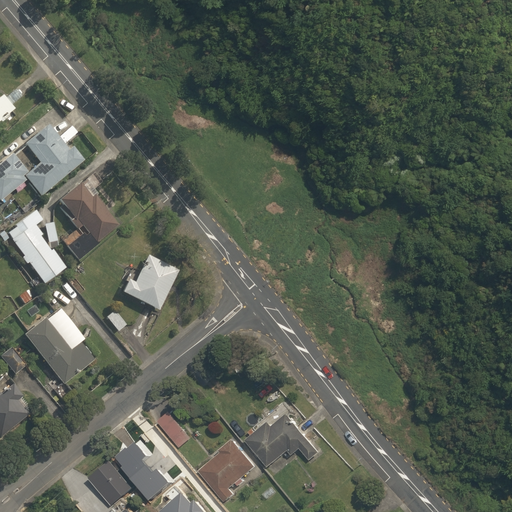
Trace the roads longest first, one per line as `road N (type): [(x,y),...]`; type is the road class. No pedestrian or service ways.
road 1 (tertiary): [(7,0),(253,299)]
road 2 (residential): [(253,299),(0,511)]
road 3 (tertiary): [(253,299),(438,511)]
